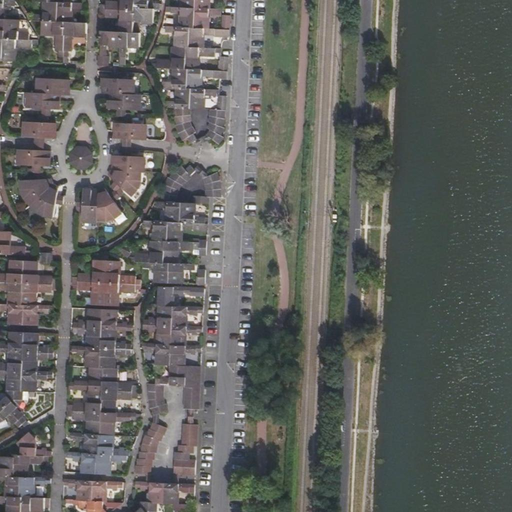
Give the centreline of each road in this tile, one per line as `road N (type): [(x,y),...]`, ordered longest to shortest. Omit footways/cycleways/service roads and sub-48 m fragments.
road 1 (residential): [(345,511),(365,0)]
road 2 (residential): [(223,511),(238,155)]
road 3 (residential): [(238,155),(245,0)]
road 4 (residential): [(105,143),(238,155)]
